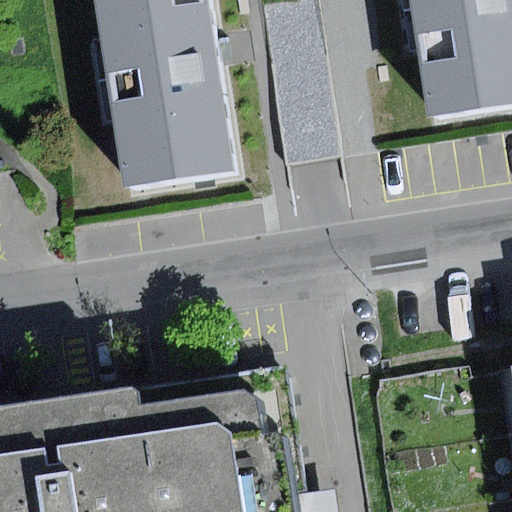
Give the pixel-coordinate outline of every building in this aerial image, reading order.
[(220,56),(211,0),(97,0),(129,194),(239,177),(220,56)] [(511,0),(412,0),(432,121),(511,108),(511,0)] [(316,1),(264,9),(289,165),(313,161),(342,156),(316,1)] [(0,511),(307,511),(304,494),(295,431),(267,435),(262,401),(246,392),(143,408),(141,395),(130,389),(0,408),(0,511)] [(337,511),(334,489),(304,494),(307,511),(337,511)]
